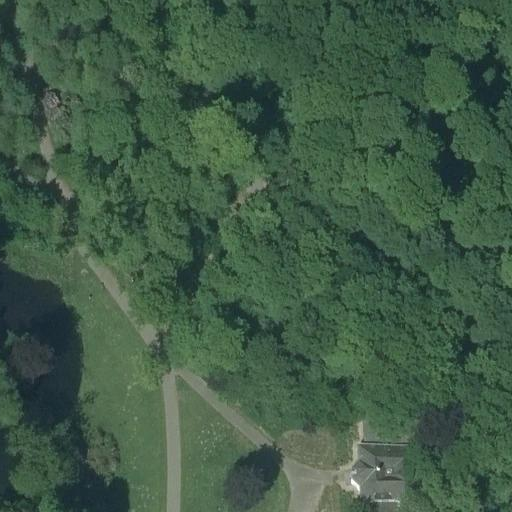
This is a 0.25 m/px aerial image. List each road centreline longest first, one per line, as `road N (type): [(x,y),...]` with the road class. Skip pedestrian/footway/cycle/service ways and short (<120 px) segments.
road 1 (track): [(181,0),(216,107),(302,266),(357,329),(433,384),(481,460),(511,490)]
road 2 (track): [(172,511),(164,360),(79,240),(61,200)]
road 3 (track): [(357,329),(340,338),(109,210),(61,200)]
road 4 (track): [(61,200),(12,0)]
road 5 (track): [(304,502),(295,474),(164,360)]
